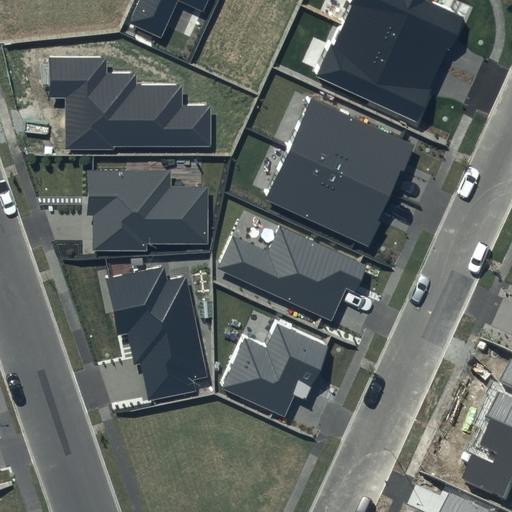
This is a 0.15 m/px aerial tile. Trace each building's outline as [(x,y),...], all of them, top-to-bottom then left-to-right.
[(139,0),(129,23),(161,38),(178,0),(179,0),(203,11),(207,0),(139,0)] [(347,0),(313,76),(414,122),(463,15),(430,0),(347,0)] [(107,57),(50,57),(50,98),(67,98),(67,147),(212,147),(212,105),(183,105),(183,85),(136,85),(136,73),(107,73),(107,57)] [(415,146),(309,98),(265,194),(370,243),(415,146)] [(171,170),(87,171),(87,216),(93,216),(93,252),(149,252),(149,244),(209,244),(208,187),(171,187),(171,170)] [(268,252),(232,236),(218,267),(331,319),(346,288),(355,292),(366,266),(280,227),(268,252)] [(162,267),(107,279),(119,334),(127,332),(134,366),(141,365),(149,403),(197,392),(195,381),(208,378),(186,277),(165,281),(162,267)] [(329,343),(274,319),(263,345),(242,336),(220,386),(284,415),(293,394),(303,399),(329,343)] [(511,358),(510,358),(500,377),(511,382),(511,397),(497,391),(487,413),(493,415),(480,442),(498,450),(492,462),(473,453),(461,477),(504,497),(511,479),(511,358)] [(487,511),(449,494),(440,511),(487,511)]
